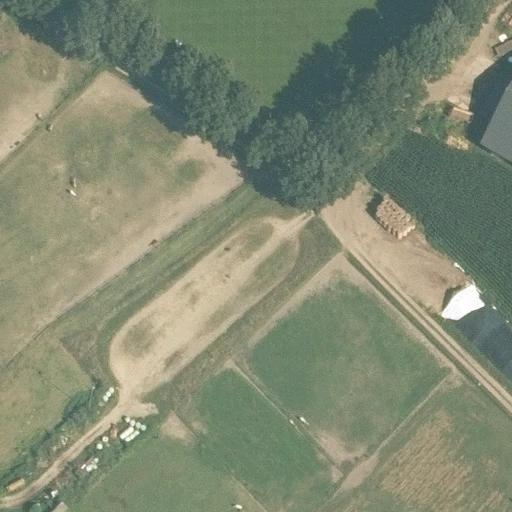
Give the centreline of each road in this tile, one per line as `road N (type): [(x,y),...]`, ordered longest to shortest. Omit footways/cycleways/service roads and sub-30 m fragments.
road 1 (track): [(15,0),(177,102),(322,210)]
road 2 (track): [(511,405),(322,210)]
road 3 (track): [(322,210),(481,0)]
